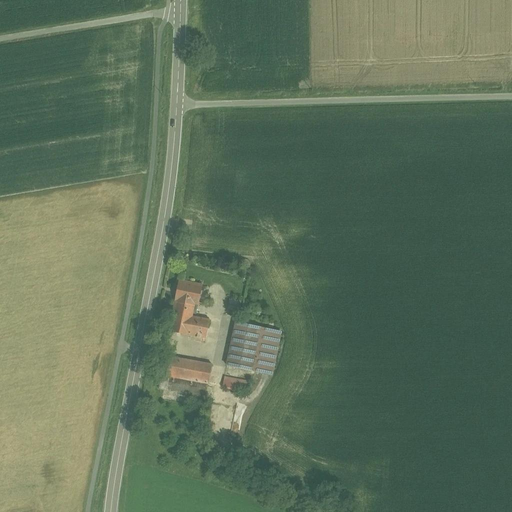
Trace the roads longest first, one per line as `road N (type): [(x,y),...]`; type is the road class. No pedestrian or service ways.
road 1 (secondary): [(182,14),(168,213),(115,511)]
road 2 (track): [(511,98),(179,108)]
road 3 (unclassified): [(0,43),(182,14)]
